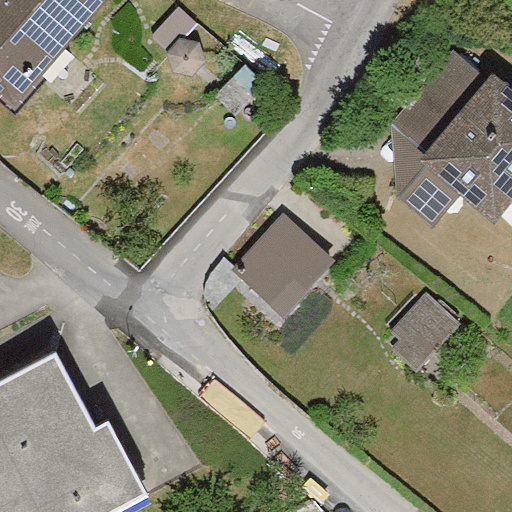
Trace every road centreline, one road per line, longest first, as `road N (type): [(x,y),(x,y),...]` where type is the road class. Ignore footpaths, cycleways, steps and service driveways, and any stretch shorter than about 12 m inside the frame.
road 1 (residential): [(393,0),(148,309)]
road 2 (residential): [(148,309),(390,511)]
road 3 (residential): [(0,178),(148,309)]
